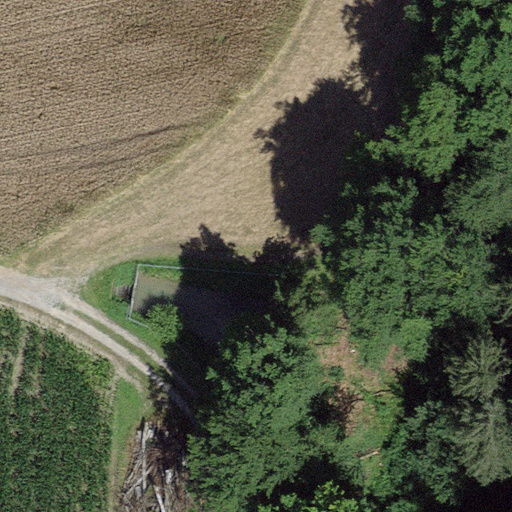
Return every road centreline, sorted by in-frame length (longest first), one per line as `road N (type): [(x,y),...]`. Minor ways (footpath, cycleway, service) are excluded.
road 1 (track): [(511,199),(453,296),(352,511)]
road 2 (track): [(0,282),(228,397)]
